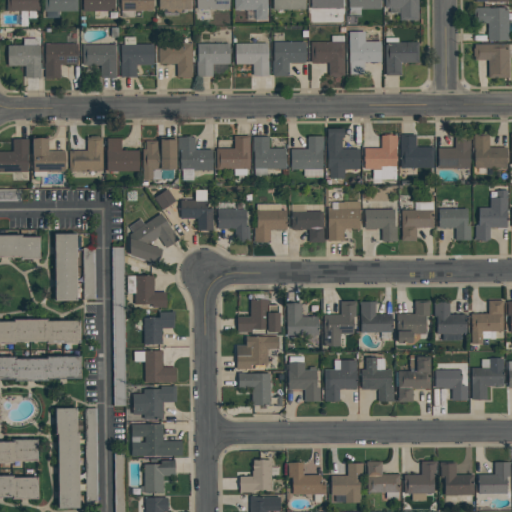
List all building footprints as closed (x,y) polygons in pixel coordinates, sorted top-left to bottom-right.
[(39,0),(39,11),(6,11),(6,0),(39,0)] [(43,0),(76,0),(77,11),(58,11),(58,18),(46,18),(46,11),(43,11),(43,0)] [(113,0),(114,12),(116,12),(116,19),(109,19),(109,18),(94,19),(94,11),(82,11),(82,0),(113,0)] [(119,0),(151,0),(152,11),(133,11),(133,18),(119,18),(119,0)] [(190,0),(190,9),(185,9),(185,13),(177,13),(177,16),(163,16),(163,10),(158,10),(158,0),(190,0)] [(228,0),(228,11),(195,11),(195,0),(228,0)] [(266,0),(267,9),(266,9),(266,20),(255,20),(246,20),(246,11),(254,11),(254,10),(233,10),(233,0),(266,0)] [(304,0),(304,9),(272,9),(272,0),(304,0)] [(342,0),(342,8),(310,9),(310,0),(342,0)] [(379,0),(380,9),(359,9),(360,14),(348,14),(348,8),(347,0),(379,0)] [(383,0),(417,0),(418,20),(398,20),(398,12),(388,12),(388,8),(384,8),(383,0)] [(473,7),(487,7),(487,8),(507,8),(507,14),(511,13),(511,19),(507,19),(508,40),(487,41),(487,23),(473,23),(473,7)] [(348,32),(364,32),(364,41),(380,41),(380,62),(363,62),(363,75),(348,75),(348,63),(348,32)] [(330,36),(343,36),(343,76),(339,76),(340,77),(331,77),(331,76),(328,76),(327,62),(310,63),(309,42),(330,42),(330,36)] [(123,37),(134,37),(134,44),(152,44),(152,65),(135,65),(135,77),(120,77),(120,44),(123,44),(123,37)] [(22,39),(36,38),(36,39),(39,39),(39,45),(39,65),(40,65),(40,78),(24,78),(24,66),(7,66),(7,45),(22,45),(22,39)] [(397,38),(397,42),(417,42),(417,63),(400,63),(400,75),(384,75),(384,38),(397,38)] [(272,42),(304,42),(304,63),(288,63),(288,76),(272,76),(272,61),(272,42)] [(157,43),(191,43),(191,77),(176,77),(176,64),(158,64),(157,43)] [(234,44),(266,43),(266,61),(267,61),(268,76),(251,76),(251,64),(234,64),(234,44)] [(44,44),(77,44),(77,65),(59,65),(59,78),(44,78),(44,44)] [(81,45),(115,44),(115,78),(99,78),(99,65),(89,65),(89,66),(82,67),(81,45)] [(196,44),(228,44),(228,64),(211,64),(211,76),(196,77),(195,62),(196,62),(196,44)] [(473,45),(507,44),(508,78),(487,78),(487,60),(473,60),(473,57),(472,57),(472,48),(473,48),(473,45)] [(226,65),(212,65),(212,74),(227,73),(226,65)] [(326,129),(343,128),(343,138),(341,138),(341,149),(358,149),(358,169),(343,169),(343,178),(329,178),(329,169),(326,169),(326,151),(325,151),(325,137),(326,137),(326,129)] [(399,134),(415,134),(415,147),(432,147),(432,168),(399,168),(399,134)] [(472,134),(488,134),(488,147),(505,147),(506,168),(473,168),(473,150),(472,150),(472,134)] [(380,136),(384,136),(384,135),(389,135),(389,136),(396,136),(396,151),(395,151),(395,156),(396,156),(396,166),(395,166),(395,179),(380,180),(380,169),(363,169),(363,161),(362,161),(362,157),(363,157),(363,149),(380,148),(380,136)] [(85,137),(89,137),(89,136),(98,136),(98,137),(101,137),(101,171),(68,172),(68,151),(86,151),(85,137)] [(233,136),(248,136),(249,169),(245,169),(245,176),(233,176),(233,169),(215,170),(215,149),(233,149),(233,136)] [(306,136),(322,136),(322,150),(321,150),(321,176),(316,176),(316,178),(303,178),(303,169),(289,169),(289,149),(306,149),(306,136)] [(177,137),(184,137),(190,137),(194,137),(194,150),(211,150),(211,170),(192,170),(192,181),(181,181),(181,171),(179,171),(179,163),(178,158),(179,158),(179,151),(177,151),(177,137)] [(251,137),(268,137),(268,149),(285,148),(285,169),(265,169),(265,168),(253,169),(253,152),(252,152),(251,137)] [(453,137),(469,137),(469,149),(468,149),(469,168),(437,168),(436,148),(454,148),(453,137)] [(31,138),(47,138),(47,151),(64,151),(64,171),(45,172),(45,176),(33,176),(32,172),(32,156),(31,156),(31,138)] [(105,138),(120,138),(120,151),(137,150),(137,171),(106,171),(105,138)] [(12,139),(27,139),(27,154),(26,154),(27,172),(0,172),(0,152),(12,152),(12,139)] [(159,139),(175,139),(175,170),(172,170),(172,179),(160,179),(160,170),(159,170),(153,170),(153,171),(151,171),(151,180),(142,180),(141,149),(144,149),(144,141),(156,141),(156,149),(159,149),(159,139)] [(0,201),(0,189),(20,189),(20,201),(0,201)] [(161,210),(153,198),(166,189),(174,201),(161,210)] [(194,190),(205,190),(205,205),(206,205),(206,208),(212,208),(212,230),(196,230),(196,218),(179,218),(179,200),(194,200),(194,190)] [(495,190),(506,190),(506,227),(488,228),(489,240),(473,240),(473,238),(474,238),(474,225),(477,225),(477,208),(489,208),(489,197),(495,197),(495,190)] [(331,202),(342,202),(359,202),(359,228),(342,229),(342,238),(342,240),(326,241),(326,239),(327,239),(326,208),(331,208),(331,202)] [(400,210),(414,210),(414,203),(432,202),(432,223),(432,228),(415,228),(415,241),(400,241),(400,237),(400,210)] [(217,203),(229,203),(229,209),(245,209),(245,226),(248,226),(249,239),(250,241),(234,242),(234,229),(216,229),(216,209),(217,209),(217,203)] [(255,205),(279,204),(279,210),(285,210),(285,229),(268,230),(269,242),(253,242),(253,240),(252,240),(252,237),(253,237),(253,227),(256,227),(255,205)] [(322,211),(322,242),(307,242),(307,230),(291,230),(290,204),(305,204),(305,211),(322,211)] [(393,209),(393,227),(395,226),(396,239),(396,241),(380,241),(380,229),(363,229),(363,210),(393,209)] [(437,209),(466,209),(466,226),(469,226),(469,240),(454,240),(454,228),(437,228),(437,209)] [(177,240),(165,248),(157,237),(147,245),(162,249),(156,264),(128,257),(128,234),(131,232),(127,227),(139,219),(143,224),(159,213),(177,240)] [(52,233),(75,233),(76,301),(53,301),(52,233)] [(0,235),(20,235),(20,237),(38,237),(39,259),(19,259),(19,257),(0,257),(0,235)] [(124,406),(112,406),(110,247),(122,247),(124,406)] [(82,248),(94,248),(95,299),(82,300),(82,248)] [(126,276),(152,276),(153,292),(165,292),(165,307),(151,308),(151,309),(138,309),(138,304),(134,304),(133,293),(126,293),(126,276)] [(249,300),(268,300),(268,305),(277,305),(277,313),(279,313),(279,332),(266,332),(266,330),(251,330),(251,332),(236,332),(236,317),(249,317),(249,300)] [(413,301),(429,300),(429,305),(428,305),(428,316),(425,316),(425,334),(412,334),(412,343),(396,343),(396,321),(396,314),(413,314),(413,301)] [(487,301),(502,300),(502,305),(502,331),(481,332),(481,344),(470,344),(470,314),(487,314),(487,301)] [(339,301),(355,301),(355,306),(354,306),(354,317),(352,317),(352,334),(339,334),(339,346),(323,346),(323,315),(339,315),(339,301)] [(358,302),(376,301),(376,305),(374,305),(374,314),(391,314),(391,332),(389,332),(389,338),(380,338),(380,332),(359,332),(359,305),(358,305),(358,302)] [(433,302),(448,302),(448,314),(465,314),(465,334),(460,334),(460,340),(441,341),(441,334),(435,334),(435,317),(433,317),(433,302)] [(285,304),(300,303),(300,317),(317,317),(317,343),(303,343),(303,335),(286,336),(285,304)] [(158,312),(171,312),(171,311),(174,311),(174,320),(173,320),(173,328),(161,328),(161,344),(143,344),(142,318),(158,317),(158,312)] [(12,318),(47,318),(47,320),(79,320),(79,343),(44,344),(44,342),(14,342),(14,344),(0,344),(0,321),(12,321),(12,318)] [(244,336),(248,336),(248,337),(277,336),(277,349),(266,349),(266,365),(263,365),(264,368),(253,368),(253,365),(249,365),(249,369),(237,369),(237,370),(235,370),(235,345),(244,345),(244,336)] [(143,351),(161,351),(161,367),(174,367),(174,382),(143,382),(143,362),(133,362),(133,352),(143,352),(143,351)] [(0,356),(14,356),(14,358),(45,358),(45,356),(79,355),(80,379),(47,379),(47,381),(13,382),(13,379),(0,379),(0,356)] [(408,355),(414,355),(414,357),(428,357),(428,373),(427,373),(427,378),(428,378),(428,384),(429,384),(429,389),(411,389),(411,402),(396,402),(396,398),(397,398),(397,387),(394,387),(394,372),(397,372),(397,371),(409,371),(409,369),(408,369),(408,355)] [(287,362),(288,362),(288,357),(302,357),(302,362),(303,362),(303,370),(308,370),(308,367),(314,367),(314,370),(315,370),(315,388),(319,388),(319,402),(303,402),(303,390),(287,390),(287,370),(285,370),(285,365),(287,364),(287,362)] [(364,357),(376,357),(376,359),(383,359),(383,370),(390,369),(390,387),(392,387),(392,399),(393,399),(393,402),(377,402),(377,389),(360,389),(360,370),(364,370),(364,357)] [(470,368),(480,368),(480,359),(488,359),(488,358),(502,358),(502,373),(502,386),(486,386),(486,400),(470,400),(470,368)] [(355,360),(355,389),(338,389),(338,401),(323,402),(323,370),(333,369),(333,360),(355,360)] [(433,370),(460,370),(460,386),(465,386),(466,401),(450,401),(450,389),(433,389),(433,370)] [(237,374),(269,373),(269,405),(251,405),(250,389),(237,389),(237,374)] [(159,386),(171,386),(175,386),(175,402),(162,402),(162,419),(142,419),(142,415),(131,415),(131,394),(142,394),(142,389),(159,389),(159,386)] [(76,407),(76,432),(78,432),(79,508),(56,509),(56,435),(54,435),(53,408),(76,407)] [(96,502),(84,502),(84,408),(96,408),(96,502)] [(130,425),(161,424),(161,441),(181,441),(181,456),(173,456),(130,456),(130,425)] [(0,441),(10,441),(10,439),(37,439),(37,461),(12,461),(12,463),(0,463),(0,441)] [(113,511),(113,450),(125,450),(125,511),(113,511)] [(143,464),(160,464),(160,461),(171,460),(171,459),(174,459),(174,476),(162,476),(162,493),(143,493),(143,492),(139,492),(139,495),(127,495),(127,488),(131,488),(139,488),(139,486),(143,486),(143,464)] [(252,460),(270,460),(270,468),(277,467),(277,475),(270,475),(270,490),(253,490),(253,492),(240,492),(240,493),(238,493),(238,476),(251,476),(251,471),(252,471),(252,460)] [(365,462),(380,461),(381,474),(398,474),(398,479),(398,492),(397,492),(397,499),(385,499),(385,492),(366,492),(366,466),(365,466),(365,462)] [(420,461),(435,461),(435,466),(435,476),(432,476),(433,493),(425,493),(425,501),(410,501),(410,494),(403,494),(403,475),(420,475),(420,461)] [(439,462),(454,462),(454,475),(472,475),(472,495),(443,496),(443,478),(439,478),(439,467),(439,462)] [(493,462),(509,462),(509,465),(508,465),(508,477),(505,477),(506,494),(477,494),(477,475),(493,475),(493,462)] [(287,463),(302,463),(302,475),(320,475),(320,485),(324,485),(324,494),(319,494),(319,503),(313,503),(313,494),(292,495),(292,496),(289,499),(285,500),(285,488),(291,488),(291,478),(287,478),(287,463)] [(346,463),(362,463),(362,479),(358,479),(358,494),(359,494),(359,503),(344,503),(344,502),(334,503),(334,495),(330,496),(329,476),(346,476),(346,463)] [(0,475),(12,475),(12,477),(37,477),(37,499),(10,499),(10,497),(0,497),(0,475)] [(248,496),(253,496),(254,497),(279,497),(279,511),(249,511),(249,507),(248,507),(248,496)] [(143,511),(143,498),(166,497),(166,511),(143,511)]
